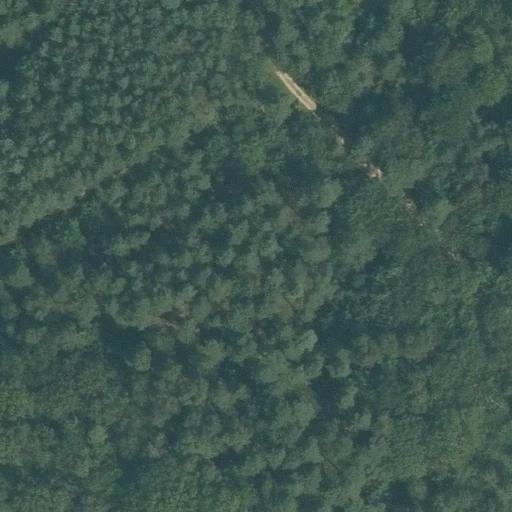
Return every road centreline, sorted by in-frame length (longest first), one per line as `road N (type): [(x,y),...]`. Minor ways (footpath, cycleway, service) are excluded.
road 1 (track): [(285,83),(0,246)]
road 2 (track): [(511,315),(285,83)]
